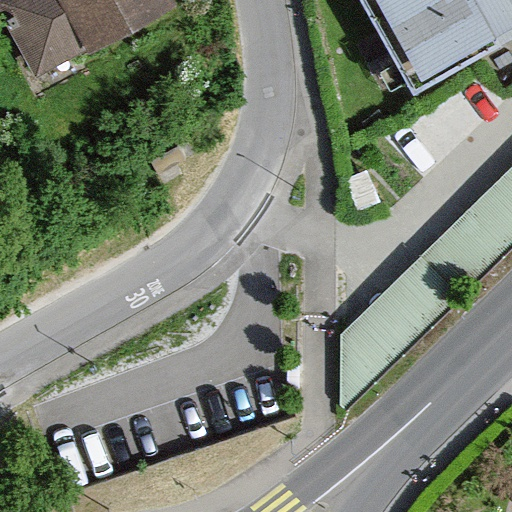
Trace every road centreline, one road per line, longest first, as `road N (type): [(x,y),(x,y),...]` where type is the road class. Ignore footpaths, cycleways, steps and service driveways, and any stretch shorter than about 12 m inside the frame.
road 1 (residential): [(262,0),(270,61),(265,126),(230,207),(175,259),(0,358)]
road 2 (primary): [(511,334),(333,511)]
